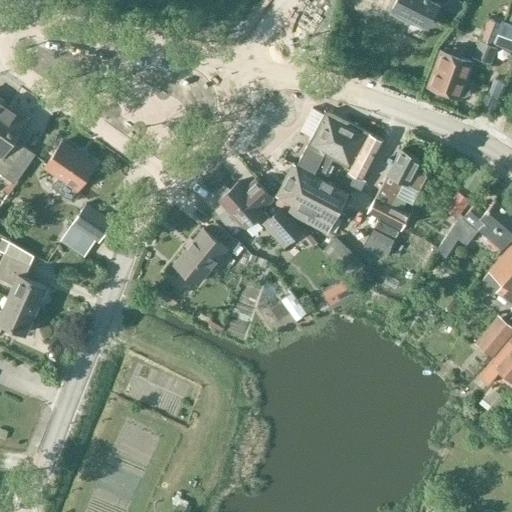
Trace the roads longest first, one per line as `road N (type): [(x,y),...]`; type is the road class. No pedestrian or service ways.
road 1 (unclassified): [(24,511),(130,247),(179,176)]
road 2 (tertiary): [(511,166),(429,120),(252,79)]
road 3 (tertiary): [(252,79),(63,43),(5,19)]
road 4 (residential): [(179,176),(8,64),(5,19)]
road 5 (track): [(213,396),(158,511)]
road 6 (unclassified): [(179,176),(252,79)]
